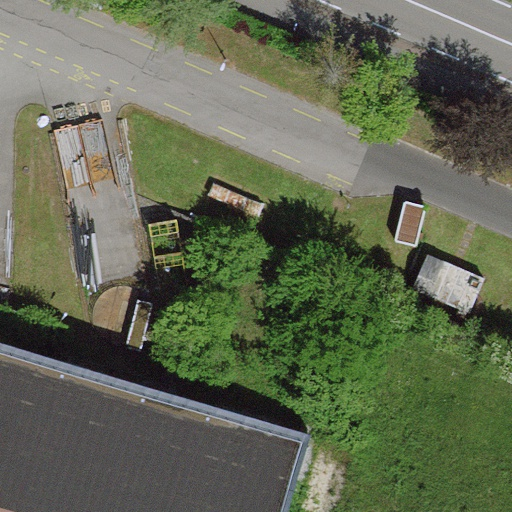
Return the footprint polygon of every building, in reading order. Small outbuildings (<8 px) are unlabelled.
[(213,196),(261,217),(265,205),(220,185),(213,196)] [(400,240),(418,246),(426,206),(408,202),(400,240)] [(414,295),(471,317),(487,277),(431,255),(414,295)] [(119,335),(136,342),(150,294),(132,288),(119,335)] [(0,342),(0,511),(296,511),(319,436),(301,430),(199,400),(0,342)]
